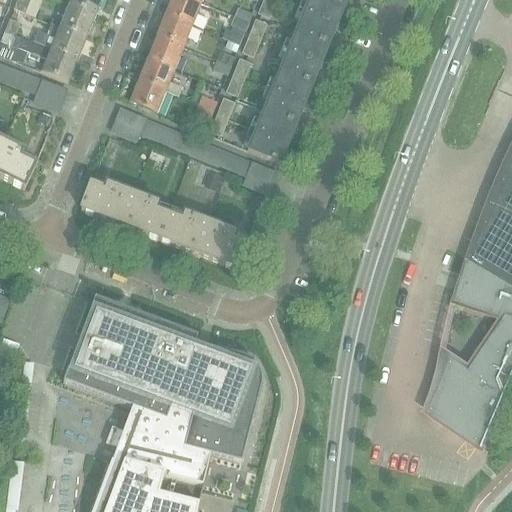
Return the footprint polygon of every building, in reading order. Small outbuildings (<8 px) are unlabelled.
[(18,0),(14,10),(24,14),(29,0),(18,0)] [(71,0),(69,7),(94,17),(101,0),(71,0)] [(186,0),(170,0),(164,16),(191,27),(200,5),(186,0)] [(265,0),(263,0),(257,15),(268,20),(274,4),(265,0)] [(301,4),(297,13),(340,31),(342,27),(337,24),(343,9),(320,0),(308,0),(306,6),(301,4)] [(320,0),(343,9),(347,0),(320,0)] [(69,7),(60,29),(85,40),(94,17),(69,7)] [(248,25),(251,16),(236,10),(233,18),(248,25)] [(299,24),(295,35),(327,48),(334,33),(338,35),(340,31),(297,13),(294,22),(299,24)] [(164,16),(155,39),(182,50),(191,27),(164,16)] [(245,33),(248,25),(233,18),(229,27),(245,33)] [(9,22),(5,33),(14,37),(19,26),(9,22)] [(254,23),(248,39),(258,43),(265,27),(254,23)] [(37,34),(33,44),(51,51),(76,62),(85,40),(60,29),(51,25),(46,37),(37,34)] [(5,33),(0,44),(0,59),(17,66),(22,54),(9,49),(14,37),(5,33)] [(285,43),(281,52),(324,70),(325,65),(321,64),(327,48),(295,35),(290,45),(285,43)] [(155,39),(146,61),(173,71),(182,50),(155,39)] [(248,39),(241,55),(252,59),(258,43),(248,39)] [(66,85),(76,62),(51,51),(41,75),(66,85)] [(283,63),(279,74),(311,87),(318,72),(322,74),(324,70),(281,52),(278,61),(283,63)] [(230,69),(234,60),(218,54),(215,62),(230,69)] [(146,61),(137,83),(164,94),(175,98),(179,87),(168,83),(173,71),(146,61)] [(227,77),(230,69),(215,62),(211,71),(227,77)] [(238,62),(232,78),(242,82),(249,66),(238,62)] [(17,75),(8,71),(3,83),(12,87),(17,75)] [(269,82),(265,91),(309,109),(310,104),(305,103),(311,87),(279,74),(274,85),(269,82)] [(25,78),(17,75),(12,87),(20,90),(25,78)] [(34,81),(25,78),(20,90),(29,94),(34,81)] [(232,78),(226,94),(236,98),(242,82),(232,78)] [(42,85),(34,81),(29,94),(38,97),(39,95),(42,85)] [(155,116),(164,94),(137,83),(128,106),(155,116)] [(64,93),(42,85),(39,95),(60,103),(64,93)] [(267,103),(263,113),(296,126),(302,111),(308,113),(309,109),(265,91),(262,100),(267,103)] [(60,103),(39,95),(38,97),(34,105),(56,113),(60,103)] [(212,113),(216,104),(200,98),(197,106),(212,113)] [(222,102),(216,117),(227,121),(233,106),(222,102)] [(209,121),(212,113),(197,106),(193,115),(209,121)] [(119,113),(115,124),(139,133),(143,123),(119,113)] [(253,122),(249,130),(293,148),(294,146),(289,142),(296,126),(263,113),(258,124),(253,122)] [(40,116),(36,125),(48,130),(52,121),(40,116)] [(216,117),(209,134),(220,138),(227,121),(216,117)] [(143,123),(139,133),(138,136),(147,139),(152,126),(143,123)] [(110,134),(127,141),(135,144),(138,136),(139,133),(115,124),(110,134)] [(161,130),(152,126),(147,139),(156,143),(161,130)] [(170,134),(161,130),(156,143),(165,146),(170,134)] [(246,153),(279,167),(286,151),(290,153),(293,148),(249,130),(245,140),(251,142),(246,153)] [(179,137),(170,134),(165,146),(174,150),(179,137)] [(188,141),(179,137),(174,150),(183,154),(188,141)] [(197,145),(188,141),(183,154),(192,157),(197,145)] [(0,179),(23,191),(35,167),(20,160),(23,154),(0,143),(0,179)] [(206,148),(197,145),(192,157),(201,161),(206,148)] [(215,152),(206,148),(201,161),(210,165),(215,152)] [(224,156),(215,152),(210,165),(219,168),(224,156)] [(233,159),(224,156),(219,168),(228,172),(233,159)] [(242,163),(233,159),(228,172),(237,176),(242,163)] [(251,167),(242,163),(237,176),(246,179),(247,177),(251,167)] [(275,176),(251,167),(247,177),(271,187),(275,176)] [(511,170),(471,266),(468,265),(455,304),(506,320),(470,373),(452,361),(428,417),(482,453),(511,381),(511,170)] [(208,174),(202,189),(215,193),(221,179),(208,174)] [(266,198),(271,187),(247,177),(246,179),(243,188),(266,198)] [(158,243),(167,219),(154,214),(157,207),(105,188),(102,194),(89,189),(80,214),(158,243)] [(167,219),(158,243),(236,273),(245,248),(232,243),(234,236),(183,217),(180,224),(167,219)] [(0,292),(10,296),(19,272),(8,268),(0,287),(0,292)] [(195,488),(201,490),(209,457),(241,465),(251,423),(260,389),(261,384),(260,380),(259,376),(258,372),(256,369),(253,366),(250,363),(246,361),(242,359),(238,358),(208,350),(206,358),(191,352),(196,339),(94,300),(80,336),(87,339),(83,351),(76,348),(62,384),(131,410),(122,434),(111,429),(105,446),(116,451),(111,464),(110,464),(92,511),(196,511),(197,509),(190,507),(191,506),(157,498),(162,481),(195,489),(195,488)] [(191,506),(195,489),(162,481),(157,498),(191,506)]
